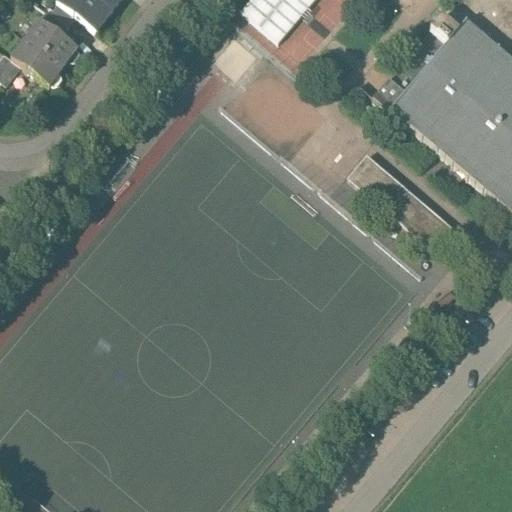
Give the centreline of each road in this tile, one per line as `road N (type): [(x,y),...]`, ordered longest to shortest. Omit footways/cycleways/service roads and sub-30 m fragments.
road 1 (residential): [(0,160),(51,150),(91,121),(188,0)]
road 2 (residential): [(511,333),(358,511)]
